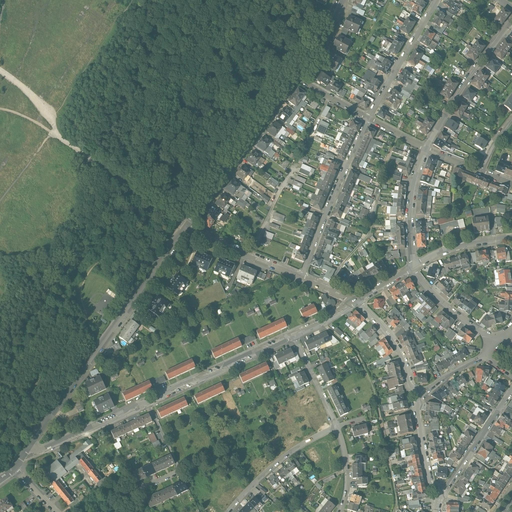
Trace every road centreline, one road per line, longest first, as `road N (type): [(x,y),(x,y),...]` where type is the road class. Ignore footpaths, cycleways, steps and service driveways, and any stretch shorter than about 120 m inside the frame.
road 1 (residential): [(22,454),(185,225)]
road 2 (residential): [(185,225),(295,76)]
road 3 (residential): [(300,277),(366,118)]
road 4 (residential): [(293,334),(146,401)]
road 5 (unclassified): [(185,225),(57,134)]
road 6 (residential): [(511,18),(425,147)]
road 7 (residential): [(135,511),(148,486),(180,468),(146,401)]
road 8 (residential): [(229,511),(267,471),(336,424)]
road 9 (residential): [(435,504),(511,389)]
road 10 (residential): [(366,118),(436,0)]
road 11 (residential): [(146,401),(22,454)]
road 12 (residential): [(300,277),(185,225)]
road 13 (residential): [(425,147),(412,190),(412,267)]
